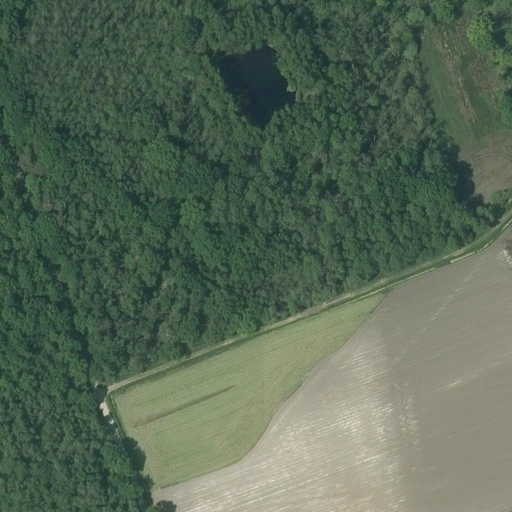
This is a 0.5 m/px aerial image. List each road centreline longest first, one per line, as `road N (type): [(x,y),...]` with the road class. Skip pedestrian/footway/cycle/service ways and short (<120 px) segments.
road 1 (track): [(511,209),(474,249),(97,392)]
road 2 (track): [(142,511),(0,131)]
